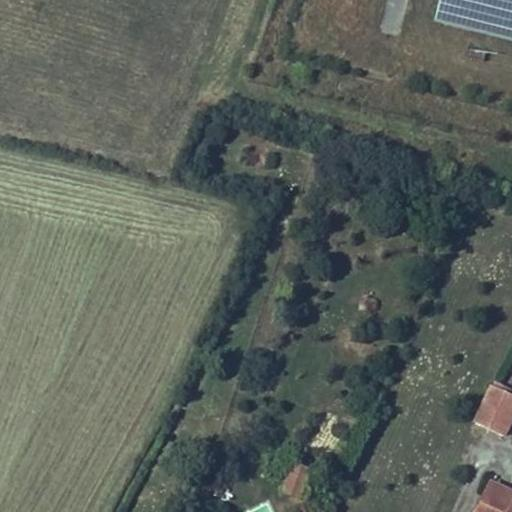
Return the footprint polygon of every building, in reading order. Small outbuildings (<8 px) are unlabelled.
[(511,0),(438,0),(435,14),(511,33),(511,0)] [(511,394),(493,386),(492,390),(510,398),(511,394)] [(511,399),(510,398),(492,390),(476,423),(503,436),(511,417),(511,399)] [(309,471),(291,466),(282,493),(300,499),(309,471)] [(511,511),(511,496),(490,486),(478,511),(511,511)]
